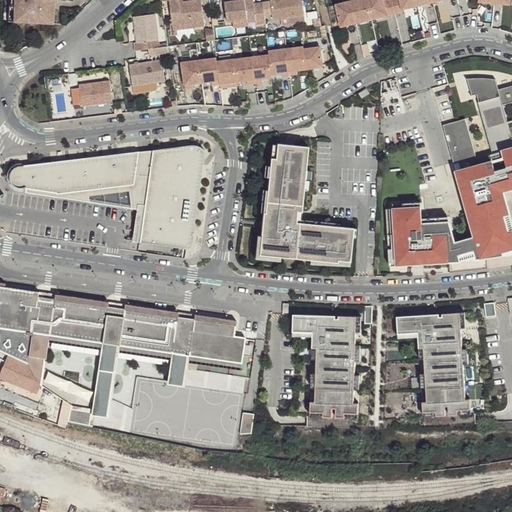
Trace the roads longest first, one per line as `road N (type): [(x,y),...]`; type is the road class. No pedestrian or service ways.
road 1 (residential): [(511,48),(441,47),(363,71),(288,116),(210,120)]
road 2 (residential): [(215,276),(361,290),(511,277)]
road 3 (residential): [(210,120),(42,137),(22,133),(0,111)]
road 4 (residential): [(3,244),(215,276)]
road 5 (residential): [(215,276),(234,151),(210,120)]
